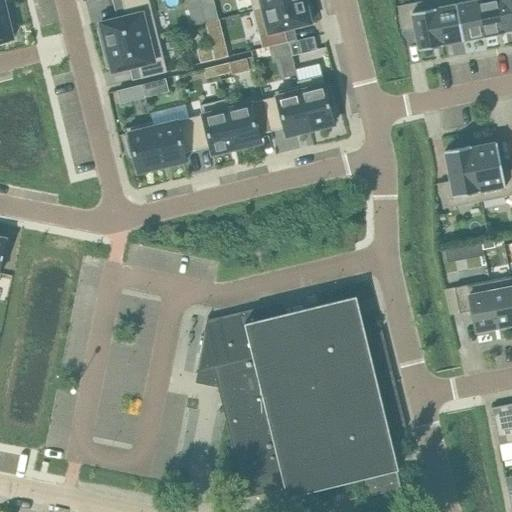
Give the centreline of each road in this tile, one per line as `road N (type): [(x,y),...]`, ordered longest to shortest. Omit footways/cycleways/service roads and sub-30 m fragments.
road 1 (residential): [(380,148),(116,213)]
road 2 (residential): [(419,396),(386,261),(380,148)]
road 3 (residential): [(116,213),(75,51)]
road 4 (residential): [(372,115),(511,86)]
road 5 (residential): [(0,483),(130,511)]
